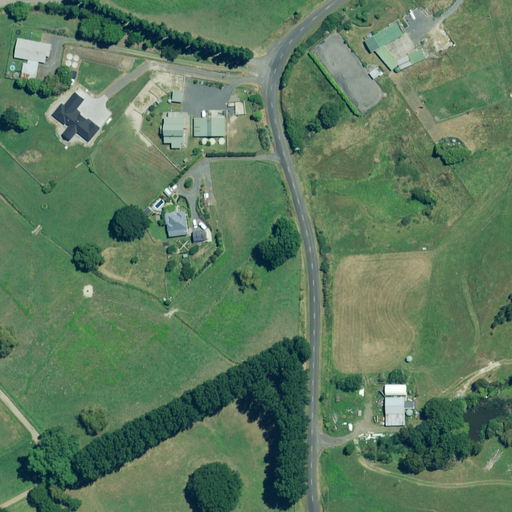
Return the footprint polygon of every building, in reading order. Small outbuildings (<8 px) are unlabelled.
[(386,45),(404,34),(397,22),(365,41),(372,53),(375,50),(392,70),(398,65),(401,70),(426,58),(422,49),(397,60),(386,45)] [(24,63),(21,80),(35,83),(38,66),(39,61),(45,62),(47,56),(50,57),(52,45),(19,38),(15,57),(29,60),(28,64),(24,63)] [(381,74),(376,68),(370,73),(374,79),(381,74)] [(183,92),(173,91),(172,101),(182,102),(183,92)] [(163,121),(165,121),(165,126),(162,126),(162,134),(165,134),(164,143),(173,143),(173,148),(182,148),(182,143),(184,143),(184,118),(180,117),(181,113),(163,112),(163,121)] [(225,136),(225,118),(194,118),(194,136),(225,136)] [(201,141),(201,142),(201,143),(202,144),(203,145),(204,145),(205,145),(206,145),(207,145),(208,144),(208,143),(209,143),(209,142),(209,141),(209,140),(208,139),(208,138),(207,138),(206,138),(206,137),(205,137),(204,137),(204,138),(203,138),(202,138),(202,139),(201,139),(201,140),(201,141)] [(218,142),(218,143),(219,144),(220,145),(221,145),(221,146),(222,146),(223,146),(224,145),(225,145),(225,144),(226,144),(226,143),(226,142),(226,141),(226,140),(225,139),(225,138),(224,138),(223,138),(222,137),(221,138),(220,138),(219,139),(219,140),(218,140),(218,141),(218,142)] [(152,212),(148,208),(142,215),(146,219),(152,212)] [(186,210),(165,213),(166,225),(168,225),(170,237),(189,234),(186,210)] [(405,425),(405,398),(386,398),(386,425),(405,425)]
